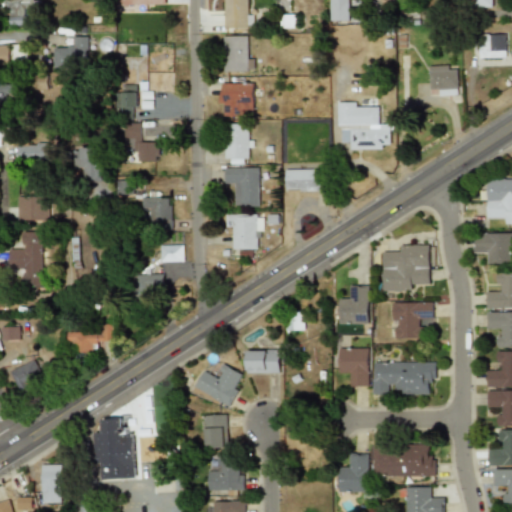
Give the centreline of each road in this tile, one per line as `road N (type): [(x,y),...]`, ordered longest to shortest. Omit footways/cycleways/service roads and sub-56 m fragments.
road 1 (secondary): [(0,444),(283,270),(511,116)]
road 2 (residential): [(474,511),(454,418),(464,304),(439,169)]
road 3 (residential): [(199,319),(193,0)]
road 4 (residential): [(374,15),(511,11)]
road 5 (residential): [(454,418),(319,419)]
